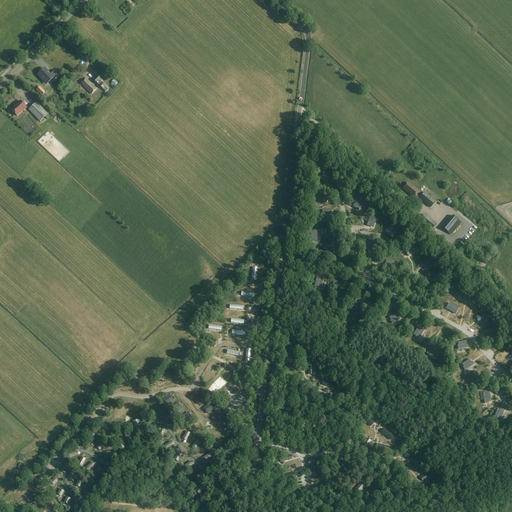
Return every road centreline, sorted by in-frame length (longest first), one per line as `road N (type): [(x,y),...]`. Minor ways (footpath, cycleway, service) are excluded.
road 1 (unclassified): [(249,511),(307,49),(300,23),(276,0)]
road 2 (unclassified): [(0,87),(84,0)]
